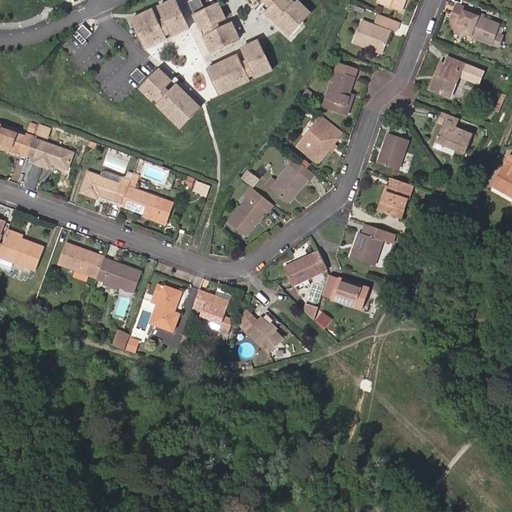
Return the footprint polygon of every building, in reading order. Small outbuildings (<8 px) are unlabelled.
[(189,28),(176,0),(172,0),(159,6),(165,18),(167,23),(161,26),(159,21),(153,9),(133,18),(146,48),(167,39),(165,35),(171,32),(173,36),(189,28)] [(206,10),(201,0),(190,0),(188,1),(194,15),(206,10)] [(311,14),(299,1),(296,4),(292,0),(253,0),(255,1),(256,0),(267,0),(269,1),(273,5),(268,11),(266,13),(286,32),(289,28),(293,33),(311,14)] [(381,0),(381,1),(400,10),(403,0),(381,0)] [(268,11),(273,5),(269,1),(263,7),(268,11)] [(218,22),(226,19),(219,3),(206,10),(194,15),(201,30),(205,28),(208,34),(204,36),(209,46),(213,44),(216,50),(240,39),(232,23),(221,28),(217,30),(214,24),(218,22)] [(485,13),(459,3),(453,18),(457,33),(461,34),(462,30),(492,42),(499,25),(483,18),(485,13)] [(397,30),(399,23),(380,15),(377,22),(397,30)] [(93,33),(83,23),(78,29),(87,39),(93,33)] [(378,30),(361,23),(353,42),(381,55),(388,37),(377,33),(378,30)] [(256,78),(272,70),(259,40),(242,48),(248,60),(250,65),(244,68),(242,63),(238,55),(208,69),(220,94),(234,88),(232,84),(241,80),(242,84),(250,81),(248,77),(254,74),(256,78)] [(436,78),(431,88),(452,96),(464,64),(448,58),(446,64),(443,63),(437,79),(436,78)] [(337,62),(335,70),(354,77),(357,78),(360,70),(337,62)] [(147,76),(138,67),(130,75),(139,84),(147,76)] [(200,107),(177,84),(171,91),(167,95),(162,90),(166,86),(172,81),(160,69),(141,88),(153,100),(156,97),(160,102),(157,105),(163,110),(166,107),(171,112),(168,115),(181,127),(200,107)] [(347,113),(350,105),(347,105),(349,98),(348,97),(349,92),(354,77),(335,70),(325,98),(334,101),(332,108),(347,113)] [(171,91),(166,86),(162,90),(167,95),(171,91)] [(500,106),(505,93),(500,91),(495,105),(500,106)] [(455,131),(459,121),(442,114),(438,124),(442,126),(436,144),(465,156),(472,137),(455,131)] [(319,161),(337,138),(326,129),(331,123),(323,116),(299,147),(319,161)] [(32,121),(30,131),(36,132),(38,122),(32,121)] [(342,131),(331,123),(326,129),(337,138),(342,131)] [(26,157),(34,137),(26,134),(25,137),(1,128),(3,125),(0,124),(0,143),(10,147),(9,150),(26,157)] [(52,129),(41,125),(37,133),(49,138),(52,129)] [(388,134),(378,164),(398,171),(408,141),(388,134)] [(43,140),(35,161),(50,167),(52,162),(68,167),(74,151),(43,140)] [(505,184),(506,191),(511,193),(511,154),(511,155),(498,180),(505,184)] [(307,181),(314,173),(295,158),(272,188),(286,200),(294,189),(297,192),(306,180),(307,181)] [(244,180),(250,172),(247,170),(241,178),(244,180)] [(99,194),(123,202),(131,180),(133,174),(127,171),(125,178),(103,171),(101,176),(89,173),(82,192),(98,197),(99,194)] [(252,187),(258,180),(250,172),(244,180),(252,187)] [(195,188),(198,180),(189,176),(186,185),(195,188)] [(139,183),(131,180),(123,202),(122,204),(160,219),(167,200),(137,189),(139,183)] [(495,184),(506,191),(505,184),(498,180),(495,184)] [(409,202),(415,187),(397,181),(394,189),(390,188),(386,186),(384,192),(387,194),(381,213),(395,220),(398,211),(404,213),(408,201),(409,202)] [(239,201),(242,204),(247,197),(249,199),(255,191),(250,187),(239,201)] [(289,202),(297,192),(294,189),(286,200),(289,202)] [(267,212),(272,205),(255,191),(249,199),(247,197),(242,204),(228,220),(246,235),(265,211),(267,212)] [(387,194),(384,192),(377,212),(381,213),(387,194)] [(174,202),(167,200),(160,219),(167,222),(174,202)] [(401,222),(404,213),(398,211),(395,220),(401,222)] [(380,241),(384,231),(366,224),(363,234),(361,233),(352,259),(373,267),(382,242),(380,241)] [(25,237),(8,230),(5,238),(0,252),(16,258),(15,262),(37,270),(44,248),(24,240),(25,237)] [(96,280),(97,279),(105,258),(105,257),(68,243),(59,266),(67,269),(69,265),(83,271),(82,274),(96,280)] [(16,258),(0,252),(0,256),(15,262),(16,258)] [(328,271),(319,254),(284,270),(293,288),(328,271)] [(142,273),(105,258),(97,279),(135,292),(142,273)] [(69,265),(67,269),(82,274),(83,271),(69,265)] [(333,297),(349,302),(364,307),(370,290),(339,280),(333,297)] [(152,321),(175,330),(181,314),(175,312),(182,291),(166,285),(152,321)] [(230,302),(200,290),(196,302),(206,305),(203,314),(223,322),(230,302)] [(364,307),(349,302),(348,306),(363,311),(364,307)] [(304,303),(301,308),(314,321),(318,308),(304,303)] [(246,309),(241,323),(271,355),(285,341),(263,319),(260,322),(246,309)] [(325,309),(317,319),(327,327),(335,318),(325,309)] [(125,349),(129,338),(120,334),(116,345),(125,349)] [(138,344),(131,341),(129,347),(136,350),(138,344)]
